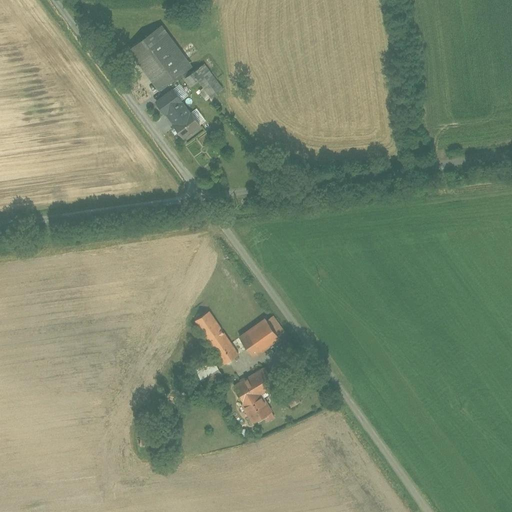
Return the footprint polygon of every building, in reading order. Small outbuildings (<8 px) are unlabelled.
[(163,27),(130,52),(159,91),(162,89),(169,84),(192,66),(163,27)] [(205,101),(222,88),(201,62),(179,79),(186,87),(194,80),(201,88),(197,91),(205,101)] [(171,101),(161,108),(184,139),(207,123),(197,109),(191,113),(169,84),(162,89),(171,101)] [(210,313),(195,323),(218,356),(214,359),(220,367),(238,355),(210,313)] [(265,322),(241,337),(253,357),(277,342),(265,322)] [(262,371),(232,387),(252,424),(272,414),(262,395),(272,390),(262,371)] [(288,407),(299,402),(296,393),(310,388),(307,380),(281,391),(288,407)]
